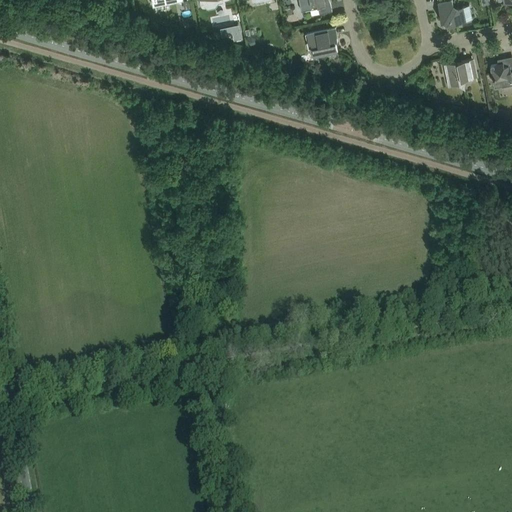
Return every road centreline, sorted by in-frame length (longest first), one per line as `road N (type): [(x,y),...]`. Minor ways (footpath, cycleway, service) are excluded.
road 1 (tertiary): [(511,174),(0,27)]
road 2 (track): [(218,511),(141,80)]
road 3 (unclassified): [(29,511),(0,347)]
road 4 (residential): [(349,0),(357,38),(375,67),(407,67),(424,45)]
